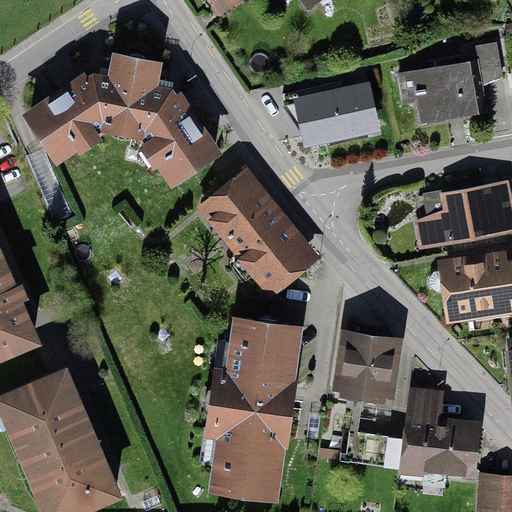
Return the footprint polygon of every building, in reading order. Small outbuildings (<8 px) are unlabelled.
[(298,0),(306,11),(321,0),(298,0)] [(475,57),(397,73),(403,100),(416,97),(420,119),(487,106),(481,75),(503,70),(497,40),(473,45),(475,57)] [(168,61),(120,55),(118,73),(94,70),(28,112),(63,167),(113,134),(144,139),(179,189),(224,157),(167,76),(168,61)] [(342,81),(284,93),(290,122),(304,120),(308,140),(375,126),(367,87),(344,92),(342,81)] [(247,166),(198,205),(270,296),(319,257),(247,166)] [(445,209),(420,223),(422,246),(511,229),(511,179),(442,192),(445,209)] [(511,250),(441,260),(449,324),(511,315),(511,250)] [(0,353),(36,338),(16,292),(0,255),(0,353)] [(299,326),(236,317),(210,486),(271,496),(280,435),(272,434),(279,384),(290,386),(299,326)] [(405,338),(342,329),(333,392),(396,400),(405,338)] [(67,370),(2,398),(49,511),(71,511),(118,493),(67,370)] [(443,388),(408,385),(404,439),(399,468),(474,474),(479,423),(441,417),(443,388)] [(404,439),(344,429),(339,458),(399,468),(404,439)] [(511,511),(511,477),(474,474),(470,511),(511,511)]
